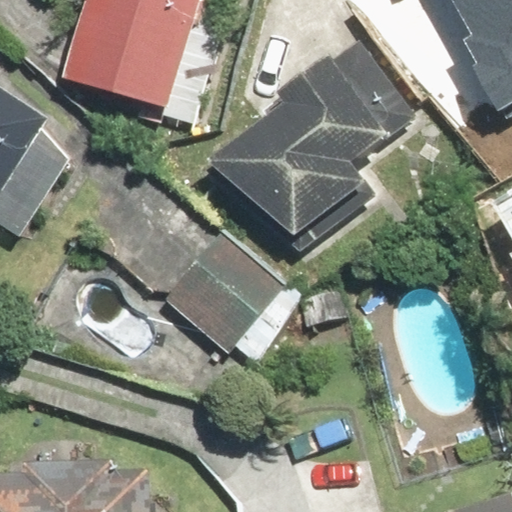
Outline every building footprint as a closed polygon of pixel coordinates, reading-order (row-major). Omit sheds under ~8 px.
[(100,0),(75,90),(187,110),(220,0),(100,0)] [(511,0),(446,0),(468,36),(458,41),(499,110),(511,102),(511,0)] [(426,123),(364,42),(300,92),(307,102),(216,173),(286,263),(385,187),(369,166),(426,123)] [(61,113),(0,78),(0,224),(34,244),(84,156),(48,136),(61,113)] [(311,293),(237,231),(175,306),(249,367),(311,293)] [(162,511),(163,476),(130,476),(130,464),(34,462),(34,476),(0,475),(0,511),(162,511)] [(511,511),(511,496),(465,511),(511,511)]
